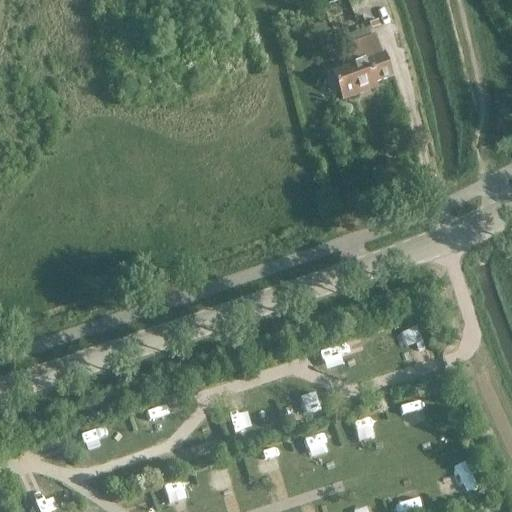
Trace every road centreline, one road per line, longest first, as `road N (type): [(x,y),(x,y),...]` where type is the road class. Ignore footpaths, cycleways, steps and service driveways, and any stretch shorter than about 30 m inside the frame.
road 1 (tertiary): [(0,389),(425,249),(511,210)]
road 2 (unknown): [(494,180),(479,158),(482,106),(457,0)]
